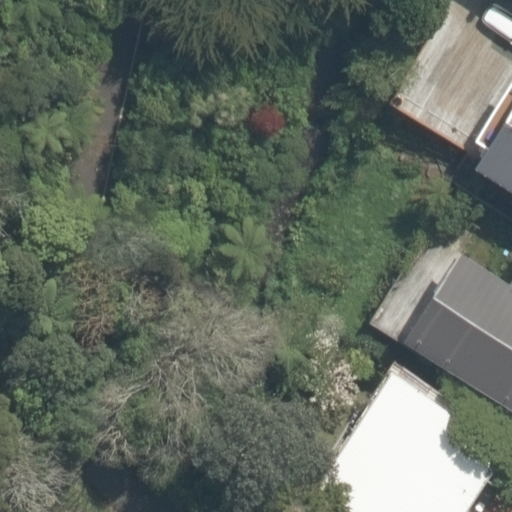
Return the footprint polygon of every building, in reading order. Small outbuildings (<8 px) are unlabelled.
[(460,25),(431,4),(394,57),(422,77),(460,25)] [(153,57),(97,46),(69,197),(126,207),(153,57)] [(511,55),(499,47),(442,135),(511,181),(511,55)] [(511,393),(511,284),(438,230),(378,312),(505,404),(511,393)] [(315,511),(445,511),(487,452),(353,360),(270,480),(315,511)]
